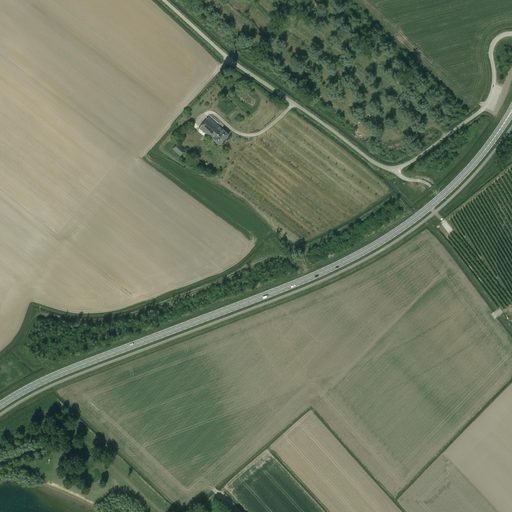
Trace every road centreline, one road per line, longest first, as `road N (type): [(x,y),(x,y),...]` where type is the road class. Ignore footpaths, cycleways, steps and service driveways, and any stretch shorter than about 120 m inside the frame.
road 1 (secondary): [(0,406),(39,382),(362,252),(442,195),(511,110)]
road 2 (unclassified): [(511,34),(491,48),(494,83),(483,107),(416,158),(387,169),(224,56),(160,0)]
